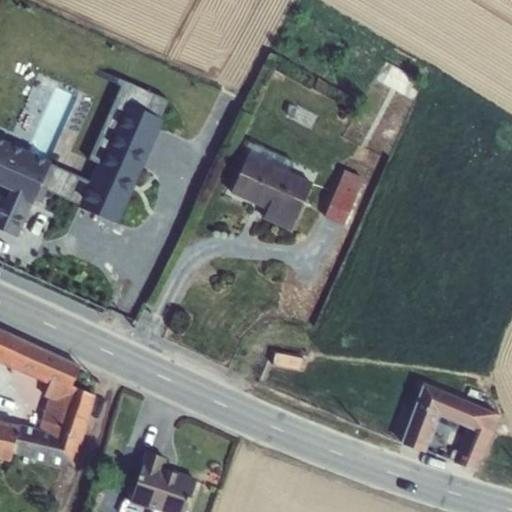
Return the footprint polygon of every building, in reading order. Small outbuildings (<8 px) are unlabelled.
[(391,66),(380,86),(402,98),(413,78),(391,66)] [(47,167),(35,193),(117,230),(163,127),(160,125),(168,106),(124,86),(89,164),(99,169),(91,186),(47,167)] [(0,187),(9,191),(5,198),(0,196),(0,231),(15,238),(35,193),(47,167),(50,160),(0,137),(0,187)] [(247,155),(229,194),(267,211),(262,219),(290,232),(311,184),(247,155)] [(342,174),(323,217),(342,226),(361,184),(342,174)] [(94,396),(70,386),(78,367),(0,330),(0,460),(9,462),(11,453),(72,468),(75,462),(94,396)] [(421,386),(400,443),(425,452),(438,416),(467,429),(463,438),(464,439),(458,456),(443,450),(440,457),(477,471),(487,447),(499,417),(483,411),(484,408),(422,385),(421,386)] [(142,464),(128,503),(154,511),(153,511),(184,511),(195,480),(162,469),(165,459),(144,451),(140,463),(142,464)]
